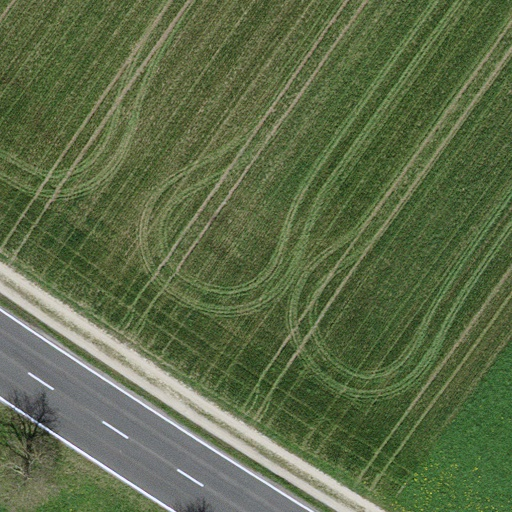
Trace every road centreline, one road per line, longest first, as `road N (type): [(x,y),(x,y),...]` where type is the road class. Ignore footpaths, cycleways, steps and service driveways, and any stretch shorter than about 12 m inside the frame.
road 1 (track): [(367,511),(0,277)]
road 2 (secondary): [(224,511),(0,369)]
